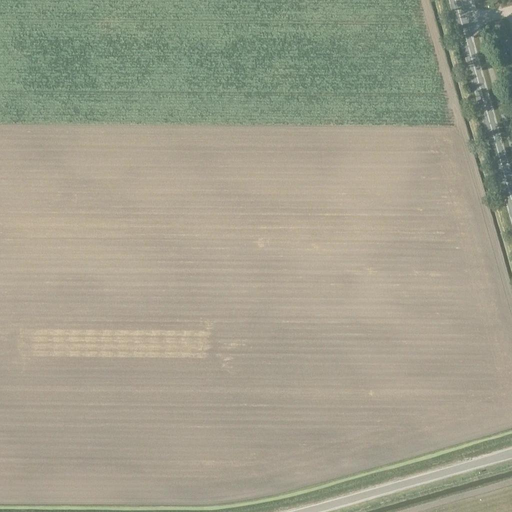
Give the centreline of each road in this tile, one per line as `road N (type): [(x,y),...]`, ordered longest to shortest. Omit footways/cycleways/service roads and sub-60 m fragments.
road 1 (unclassified): [(511,453),(305,511)]
road 2 (secondary): [(511,202),(454,0)]
